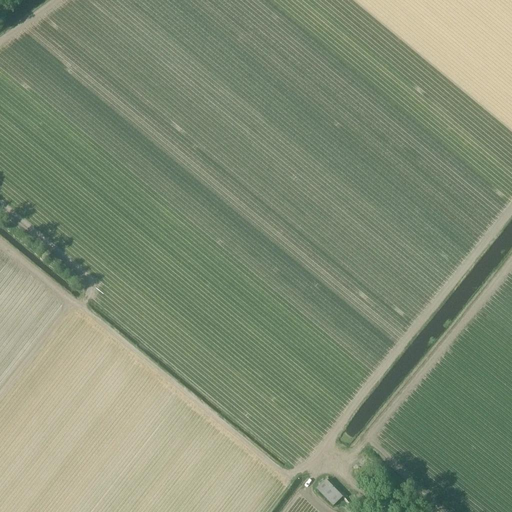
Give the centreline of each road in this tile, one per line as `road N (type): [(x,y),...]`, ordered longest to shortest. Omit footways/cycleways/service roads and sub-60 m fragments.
road 1 (track): [(0,404),(93,292),(306,470),(334,468),(379,511)]
road 2 (track): [(314,468),(511,210)]
